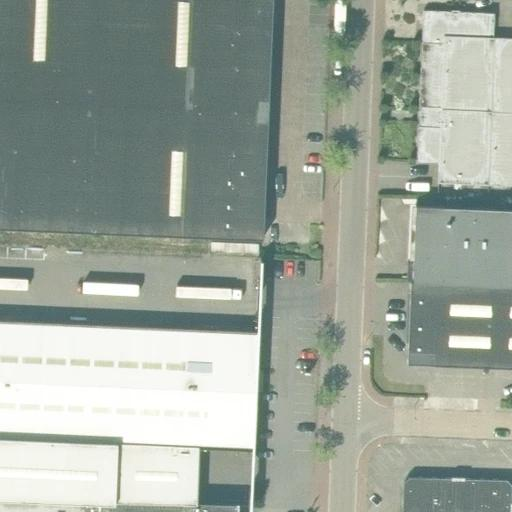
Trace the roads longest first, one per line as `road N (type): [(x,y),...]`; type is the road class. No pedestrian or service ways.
road 1 (unclassified): [(347,421),(361,0)]
road 2 (unclassified): [(347,421),(511,427)]
